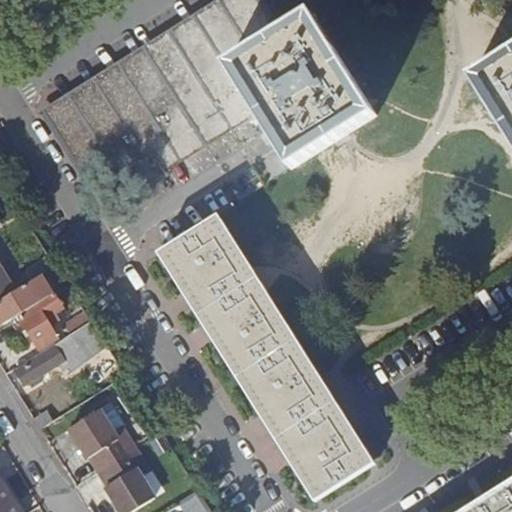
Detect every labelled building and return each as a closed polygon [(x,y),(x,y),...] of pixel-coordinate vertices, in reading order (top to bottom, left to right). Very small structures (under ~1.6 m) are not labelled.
[(224,69),(269,41),(257,22),(260,20),(252,7),(232,19),(199,40),(164,61),(126,85),(88,109),(68,121),(88,153),(100,145),(130,192),(253,115),(224,69)] [(224,69),(253,115),(290,174),(376,120),(310,16),(269,41),(224,69)] [(511,51),(470,77),(511,145),(511,51)] [(367,471),(212,221),(165,251),(193,296),(215,331),(268,418),(296,463),(320,501),(367,471)] [(0,269),(0,300),(14,292),(0,269)] [(44,277),(9,299),(42,352),(60,340),(47,319),(64,309),(44,277)] [(92,327),(17,373),(26,387),(66,363),(73,373),(108,352),(92,327)] [(91,458),(99,472),(136,448),(124,428),(126,427),(111,404),(70,429),(90,460),(91,458)] [(136,448),(99,472),(108,486),(107,487),(122,511),(138,511),(158,500),(144,478),(152,473),(136,448)] [(0,511),(19,511),(0,480),(0,511)] [(511,511),(511,487),(472,511),(511,511)] [(211,511),(197,490),(175,505),(179,511),(211,511)]
